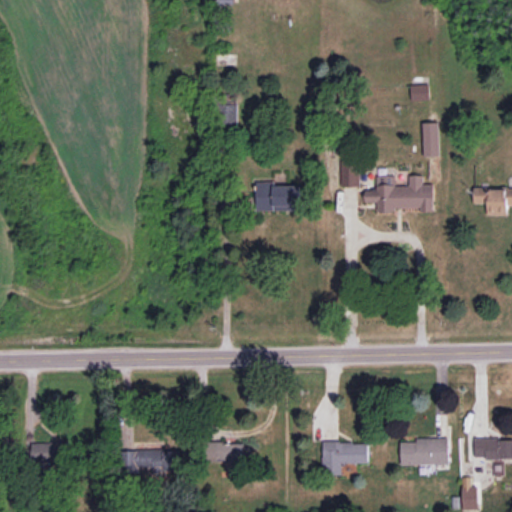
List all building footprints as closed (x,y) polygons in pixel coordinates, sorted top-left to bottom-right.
[(410,84),(411,100),(430,99),(429,83),(410,84)] [(238,104),(224,104),(223,120),(237,121),(238,104)] [(439,121),(423,122),(424,156),(440,155),(439,121)] [(343,159),(342,185),(360,186),(360,159),(343,159)] [(365,189),(364,201),(375,201),(376,210),(394,210),(394,207),(419,207),(419,210),(432,210),(432,183),(422,183),(422,174),(409,174),(408,185),(395,185),(395,175),(376,175),(376,189),(365,189)] [(300,184),(275,184),(275,180),(256,180),(256,210),(300,210),(300,184)] [(511,205),(511,187),(474,186),(473,203),(488,203),(487,214),(508,214),(508,206),(511,205)] [(511,437),(475,438),(475,458),(511,457),(511,437)] [(401,464),(449,463),(449,438),(401,439),(401,464)] [(66,462),(66,442),(28,441),(28,461),(66,462)] [(368,462),(368,441),(323,441),(322,473),(341,473),(342,462),(368,462)] [(245,477),(245,468),(251,468),(251,442),(208,442),(208,463),(217,463),(217,477),(245,477)] [(138,473),(138,467),(147,467),(147,472),(180,472),(180,449),(120,449),(120,473),(138,473)]
